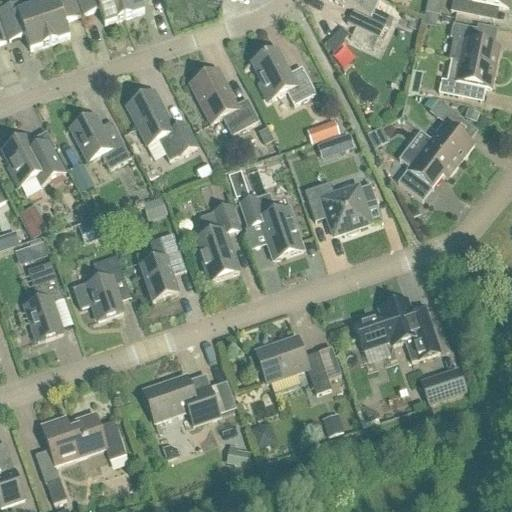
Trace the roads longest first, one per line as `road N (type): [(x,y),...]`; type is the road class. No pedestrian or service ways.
road 1 (residential): [(0,399),(443,249),(469,233),(511,178)]
road 2 (residential): [(0,111),(291,0)]
